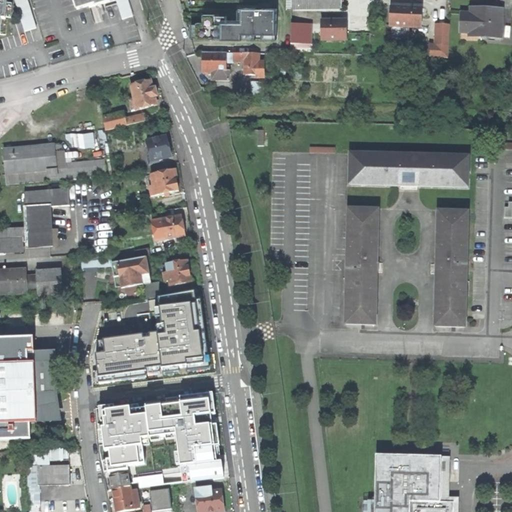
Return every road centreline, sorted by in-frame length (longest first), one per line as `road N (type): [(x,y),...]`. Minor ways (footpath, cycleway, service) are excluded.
road 1 (residential): [(160,52),(198,154),(236,379)]
road 2 (unclassified): [(0,93),(160,52)]
road 3 (unclassified): [(82,399),(236,379)]
road 4 (residential): [(236,379),(254,511)]
